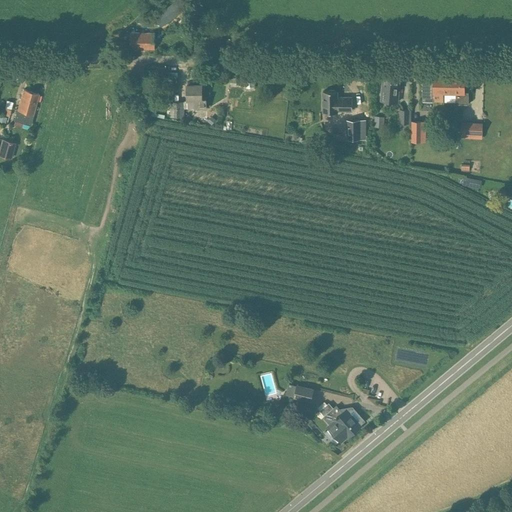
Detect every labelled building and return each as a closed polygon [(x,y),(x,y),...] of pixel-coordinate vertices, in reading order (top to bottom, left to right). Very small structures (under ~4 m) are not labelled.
[(187,7),(181,0),(175,0),(154,15),(162,26),(187,8),(187,7)] [(194,8),(187,18),(204,30),(211,20),(194,8)] [(155,32),(131,32),(131,48),(130,53),(136,53),(137,48),(155,49),(155,32)] [(128,53),(128,43),(119,42),(119,53),(128,53)] [(401,74),(384,72),(382,92),(381,101),(397,102),(398,94),(401,74)] [(434,94),(446,94),(446,84),(448,84),(448,74),(434,74),(434,80),(423,80),(423,102),(434,102),(434,94)] [(465,75),(448,74),(448,84),(446,84),(446,94),(456,94),(456,104),(468,104),(469,92),(465,92),(465,75)] [(185,101),(184,101),(184,108),(188,108),(207,108),(207,107),(207,103),(207,98),(207,96),(202,96),(202,84),(202,82),(187,82),(187,85),(188,95),(188,100),(185,101)] [(14,121),(13,125),(21,127),(23,123),(30,125),(39,94),(22,89),(13,120),(14,121)] [(338,112),(338,110),(344,110),(344,97),(338,97),(338,91),(323,91),(323,112),(338,112)] [(162,98),(156,100),(159,108),(159,109),(166,107),(166,104),(167,104),(169,104),(169,103),(171,103),(171,116),(184,115),(184,108),(184,101),(180,100),(179,100),(179,93),(164,93),(164,98),(163,99),(162,98)] [(8,115),(11,102),(5,101),(2,114),(8,115)] [(409,109),(400,109),(399,123),(409,124),(409,109)] [(347,120),(347,138),(361,138),(360,120),(347,120)] [(422,142),(422,121),(412,120),(411,141),(422,142)] [(483,123),(462,122),(462,137),(482,138),(483,123)] [(11,158),(16,142),(0,137),(0,138),(0,153),(4,155),(4,156),(11,158)] [(481,181),(464,177),(463,185),(479,188),(481,181)] [(296,384),(293,397),(310,401),(313,388),(296,384)] [(341,442),(362,425),(347,408),(342,412),(337,405),(334,407),(329,402),(319,410),(324,415),(323,416),(330,425),(327,427),(341,442)]
